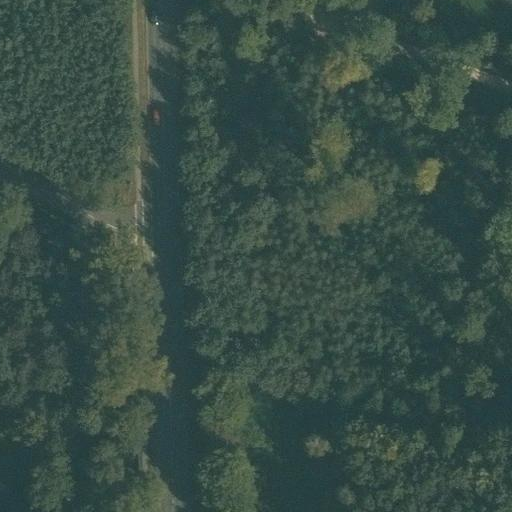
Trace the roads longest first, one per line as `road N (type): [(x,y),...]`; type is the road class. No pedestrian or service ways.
road 1 (secondary): [(163,0),(167,257)]
road 2 (secondary): [(167,257),(174,511)]
road 3 (residential): [(0,168),(167,257)]
